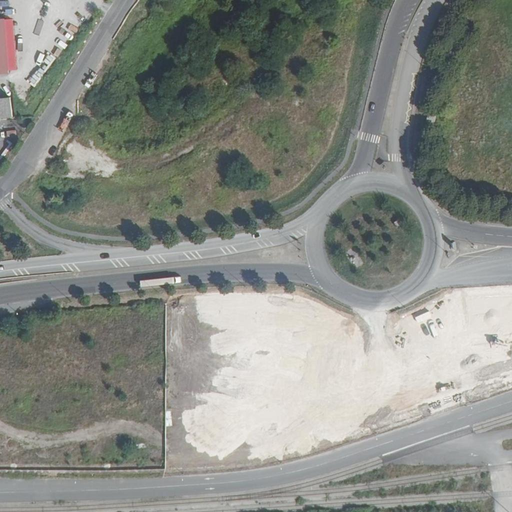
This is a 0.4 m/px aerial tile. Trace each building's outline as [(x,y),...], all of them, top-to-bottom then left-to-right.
[(11,97),(0,98),(0,117),(12,117),(11,97)] [(511,301),(469,304),(471,333),(491,331),(492,341),(511,339),(511,301)] [(246,317),(246,358),(300,358),(300,362),(315,362),(315,317),(246,317)] [(233,318),(179,318),(179,375),(233,375),(233,318)] [(367,329),(356,330),(356,343),(367,342),(367,329)]
